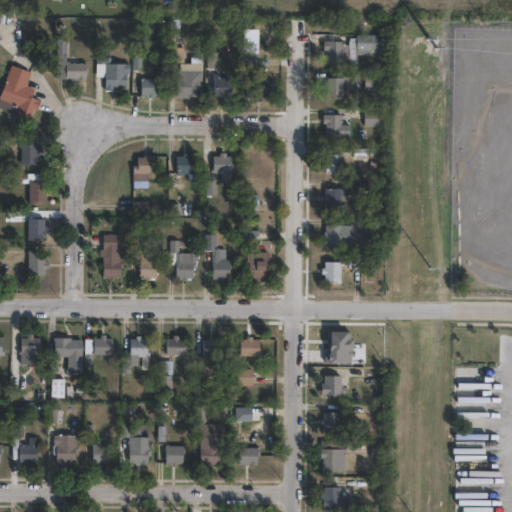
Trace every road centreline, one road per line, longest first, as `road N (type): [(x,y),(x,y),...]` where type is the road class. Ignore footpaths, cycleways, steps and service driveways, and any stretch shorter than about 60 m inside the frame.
road 1 (residential): [(0,305),(511,310)]
road 2 (residential): [(291,511),(295,44)]
road 3 (residential): [(69,305),(81,158),(107,135),(145,121),(294,119)]
road 4 (residential): [(0,491),(292,495)]
